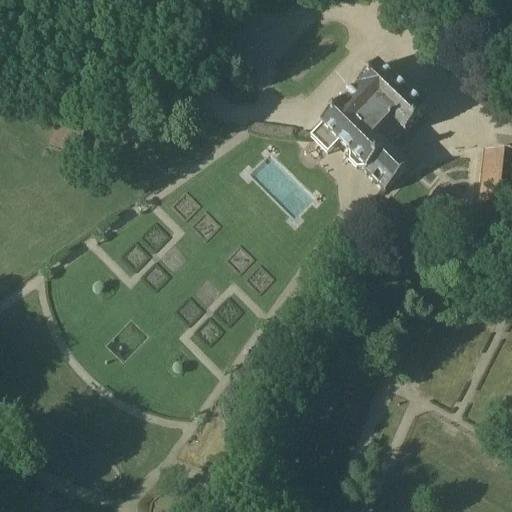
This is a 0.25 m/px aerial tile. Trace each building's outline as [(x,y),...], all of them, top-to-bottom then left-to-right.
[(377,67),(319,127),(308,139),(323,154),(334,142),(366,173),(363,175),(383,195),(407,170),(387,150),(386,151),(374,139),(391,122),(404,135),(425,113),(377,67)] [(65,128),(57,152),(75,158),(84,135),(65,128)] [(477,212),(511,215),(511,156),(483,153),(477,212)] [(439,186),(430,196),(449,212),(451,209),(454,211),(459,205),(456,203),(458,201),(439,186)] [(329,336),(329,341),(333,345),(337,347),(342,343),(342,338),(338,333),(334,332),(329,336)] [(361,449),(362,472),(381,471),(380,448),(361,449)]
